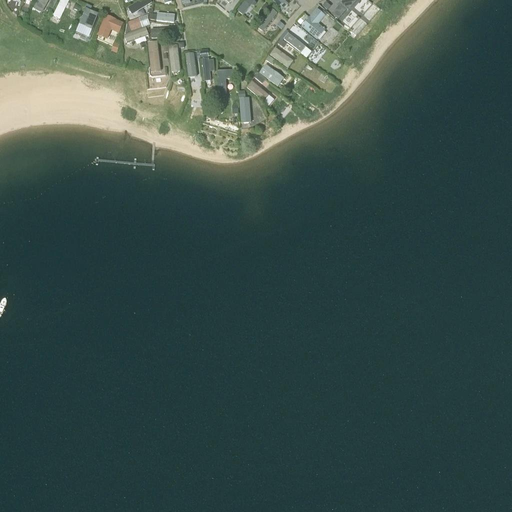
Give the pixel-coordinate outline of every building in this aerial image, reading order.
[(60,0),(54,15),(60,18),(68,0),(66,0),(60,0)] [(247,0),(237,13),(243,18),(258,1),(256,0),(247,0)] [(282,0),(269,0),(282,13),(289,7),(282,0)] [(345,0),(332,15),(338,20),(347,10),(348,11),(357,0),(345,0)] [(129,9),(131,14),(147,6),(144,1),(129,9)] [(260,11),(264,14),(269,7),(265,4),(260,11)] [(369,20),(376,10),(369,5),(362,16),(369,20)] [(350,9),(343,18),(352,25),(359,16),(350,9)] [(76,26),(83,29),(90,13),(83,10),(76,26)] [(301,28),(317,41),(325,31),(319,25),(326,17),(317,10),(310,18),(301,28)] [(255,30),(263,35),(277,17),(270,11),(255,30)] [(123,23),(105,15),(96,36),(107,40),(111,31),(119,34),(123,23)] [(157,15),(156,22),(174,24),(175,17),(157,15)] [(127,24),(130,32),(149,26),(146,18),(127,24)] [(355,34),(365,23),(360,18),(350,29),(355,34)] [(296,26),(291,32),(316,51),(321,44),(296,26)] [(145,32),(124,38),(126,45),(148,38),(145,32)] [(150,33),(150,40),(172,39),(171,32),(150,33)] [(289,34),(284,41),(307,59),(313,52),(289,34)] [(150,66),(151,74),(161,73),(157,43),(147,44),(150,66)] [(177,48),(169,49),(172,76),(180,75),(177,48)] [(277,50),(272,57),(287,68),(292,61),(277,50)] [(185,58),(188,81),(197,80),(194,57),(185,58)] [(208,62),(202,62),(204,85),(211,84),(208,62)] [(259,75),(278,89),(284,80),(266,66),(259,75)] [(231,70),(217,70),(217,96),(226,96),(225,79),(231,78),(231,70)] [(258,74),(255,79),(262,85),(266,80),(258,74)] [(268,97),(252,83),(246,89),(263,103),(268,97)] [(272,105),(275,99),(270,96),(266,102),(272,105)] [(240,102),(241,127),(250,127),(249,101),(240,102)]
